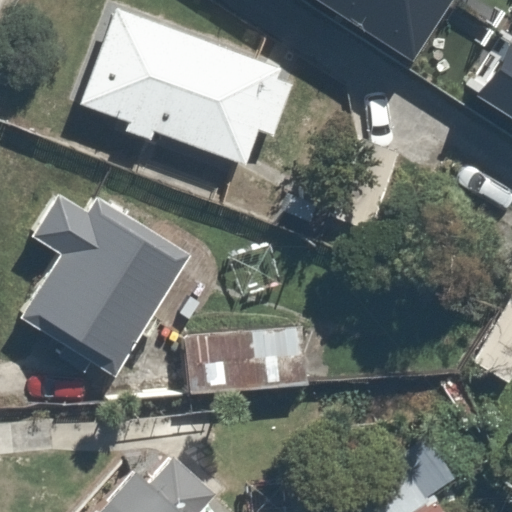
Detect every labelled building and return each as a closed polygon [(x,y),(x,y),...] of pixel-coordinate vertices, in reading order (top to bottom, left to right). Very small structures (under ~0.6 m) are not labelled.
[(293,62),(113,0),(92,0),(58,99),(106,116),(100,132),(126,141),(132,123),(238,160),(249,128),(268,135),(293,62)] [(340,0),(359,12),(366,0),(340,0)] [(511,55),(411,0),(397,0),(368,53),(485,117),(511,68),(511,55)] [(348,123),(325,186),(281,171),(267,209),(313,225),(317,214),(383,238),(416,148),(348,123)] [(6,243),(32,259),(1,311),(98,369),(181,228),(84,171),(69,196),(43,180),(6,243)] [(511,401),(492,433),(511,443),(511,401)] [(423,427),(348,486),(368,511),(438,511),(470,487),(423,427)] [(179,511),(118,459),(73,511),(179,511)]
